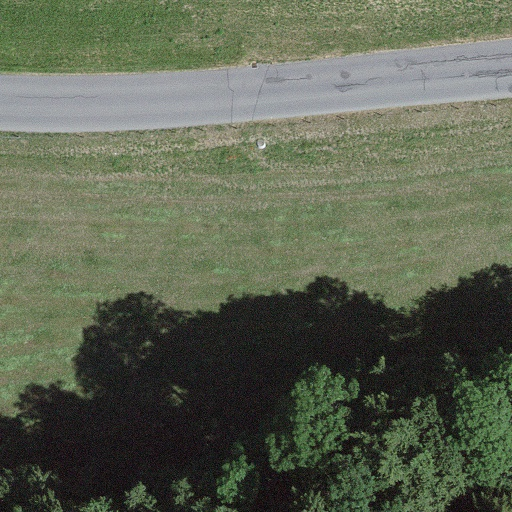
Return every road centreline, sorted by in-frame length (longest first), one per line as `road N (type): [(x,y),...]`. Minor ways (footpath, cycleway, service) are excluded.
road 1 (tertiary): [(278,91),(0,104)]
road 2 (tertiary): [(278,91),(511,64)]
